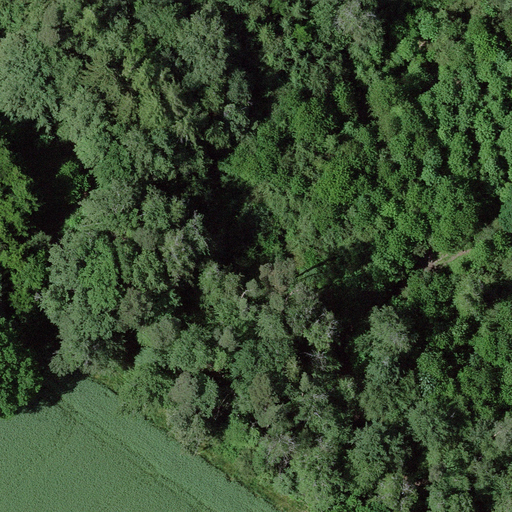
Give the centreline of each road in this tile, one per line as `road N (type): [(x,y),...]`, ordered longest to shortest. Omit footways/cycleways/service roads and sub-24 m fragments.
road 1 (track): [(496,511),(480,496),(364,455),(344,367),(365,322),(435,259),(511,220)]
road 2 (track): [(435,259),(310,0)]
